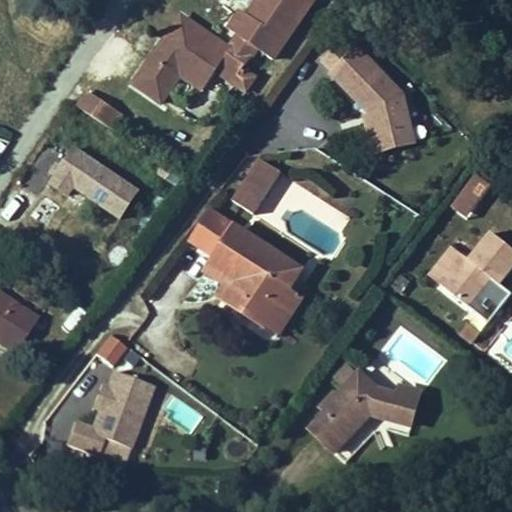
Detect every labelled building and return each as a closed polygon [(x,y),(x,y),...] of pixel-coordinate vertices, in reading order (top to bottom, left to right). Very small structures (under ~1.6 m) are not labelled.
[(318,0),(255,0),(249,9),(260,16),(250,30),(206,0),(199,0),(156,65),(182,82),(201,55),(224,70),(237,50),(254,62),(266,70),(276,56),(264,48),(277,28),(293,38),(318,0)] [(372,112),(379,131),(426,121),(415,87),(370,37),(334,70),(372,112)] [(109,81),(99,97),(132,119),(142,103),(109,81)] [(85,89),(73,106),(111,131),(122,115),(85,89)] [(426,121),(379,131),(383,143),(430,133),(426,121)] [(157,181),(93,138),(69,173),(88,186),(94,177),(139,208),(157,181)] [(303,154),(282,139),(255,179),(276,193),(303,154)] [(506,173),(492,163),(475,187),(489,197),(506,173)] [(489,197),(475,187),(468,196),(483,206),(489,197)] [(266,264),(252,283),(285,308),(313,268),(325,251),(291,228),(234,188),(213,217),(236,232),(230,239),(255,256),(266,264)] [(476,255),(457,281),(490,305),(511,277),(511,276),(511,239),(505,234),(484,260),(476,255)] [(251,264),(243,276),(252,283),(266,264),(255,256),(251,264)] [(2,262),(0,265),(0,312),(40,342),(65,309),(2,262)] [(313,268),(285,308),(297,317),(319,288),(327,278),(313,268)] [(501,330),(488,320),(480,329),(494,340),(501,330)] [(111,369),(126,350),(108,336),(93,356),(111,369)] [(148,445),(172,381),(130,366),(125,381),(120,380),(115,394),(120,396),(116,405),(110,423),(93,416),(84,440),(116,451),(122,435),(148,445)] [(332,425),(353,444),(384,409),(436,418),(444,385),(420,379),(419,386),(392,381),(378,369),(360,391),(353,385),(340,400),(348,407),(332,425)] [(116,405),(120,396),(115,394),(112,403),(116,405)]
